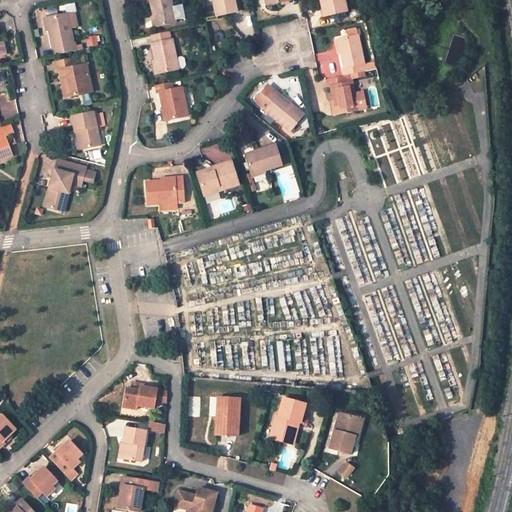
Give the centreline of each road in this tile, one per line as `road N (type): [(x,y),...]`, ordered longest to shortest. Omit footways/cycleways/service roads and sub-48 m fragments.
road 1 (residential): [(320,511),(309,497),(180,462),(172,446),(173,373),(125,353)]
road 2 (residential): [(122,152),(157,156),(189,144),(256,64),(285,47)]
road 3 (residential): [(122,152),(127,76),(110,0)]
road 4 (residential): [(33,142),(28,114),(37,102),(16,1),(22,0)]
road 5 (residential): [(125,353),(108,231)]
